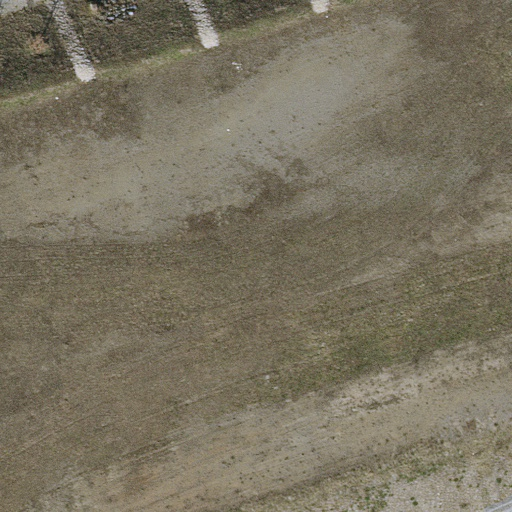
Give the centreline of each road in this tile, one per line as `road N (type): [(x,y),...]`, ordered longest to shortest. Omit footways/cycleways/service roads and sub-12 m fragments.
road 1 (motorway): [(0,448),(511,290)]
road 2 (motorway): [(511,86),(0,241)]
